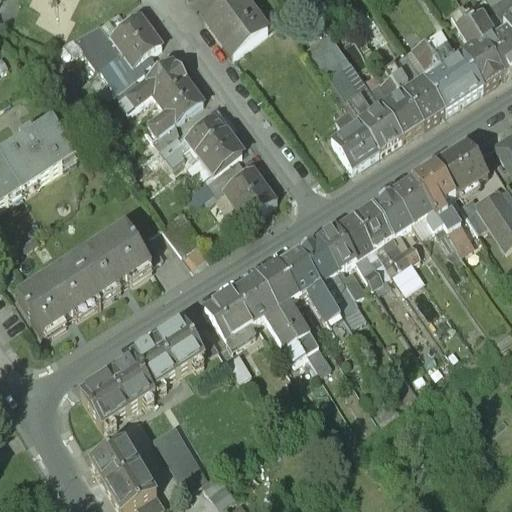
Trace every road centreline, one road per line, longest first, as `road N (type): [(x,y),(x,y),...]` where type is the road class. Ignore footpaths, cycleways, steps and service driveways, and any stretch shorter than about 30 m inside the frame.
road 1 (residential): [(324,220),(27,401)]
road 2 (residential): [(324,220),(153,0)]
road 3 (residential): [(511,100),(324,220)]
road 4 (residential): [(27,401),(89,511)]
